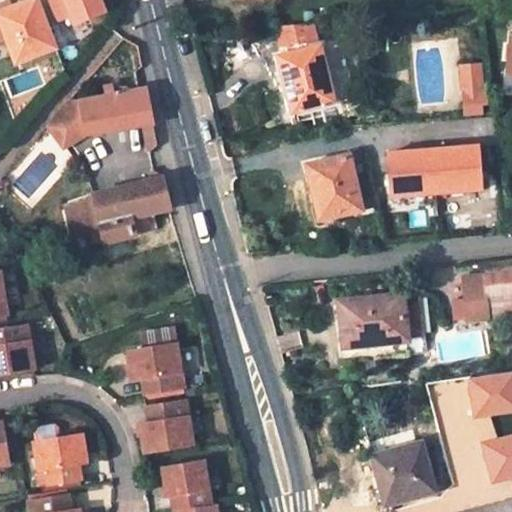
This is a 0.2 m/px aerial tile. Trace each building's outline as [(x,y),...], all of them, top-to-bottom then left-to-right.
[(9,2),(0,6),(0,41),(8,38),(18,62),(52,49),(45,30),(49,29),(36,0),(33,0),(12,9),(9,2)] [(50,0),(58,20),(72,15),(76,24),(107,11),(102,0),(50,0)] [(281,56),(295,112),(335,102),(315,22),(277,26),(285,55),(281,56)] [(459,65),(463,115),(487,113),(483,63),(459,65)] [(154,123),(147,88),(126,91),(124,82),(105,86),(106,95),(69,103),(49,126),(66,148),(89,134),(154,123)] [(479,148),(388,155),(392,199),(483,192),(479,148)] [(352,157),(308,166),(320,221),(364,211),(352,157)] [(163,179),(94,195),(101,225),(133,217),(148,214),(171,209),(163,179)] [(103,230),(106,242),(137,235),(136,228),(133,217),(101,225),(94,195),(67,206),(75,237),(103,230)] [(506,234),(503,211),(472,214),(475,237),(506,234)] [(150,224),(148,214),(133,217),(136,228),(150,224)] [(511,261),(484,264),(485,270),(511,267),(511,261)] [(511,267),(485,270),(489,304),(511,301),(511,267)] [(1,270),(1,269),(0,269),(0,312),(8,311),(5,294),(17,292),(13,268),(1,270)] [(397,298),(340,304),(347,362),(404,355),(402,337),(397,301),(397,298)] [(419,334),(415,299),(397,301),(402,337),(419,334)] [(511,301),(489,304),(491,322),(511,319),(511,301)] [(29,322),(0,327),(0,372),(37,366),(29,322)] [(150,346),(179,341),(176,326),(148,331),(150,346)] [(180,341),(131,349),(136,377),(145,376),(148,391),(187,385),(180,341)] [(189,397),(150,403),(153,419),(143,421),(147,449),(197,441),(189,397)] [(16,416),(6,418),(11,448),(22,446),(16,416)] [(6,418),(0,419),(0,462),(14,460),(11,448),(6,418)] [(64,434),(62,424),(56,420),(39,423),(35,428),(37,438),(64,434)] [(91,459),(85,430),(80,431),(64,434),(37,438),(44,482),(83,476),(80,461),(91,459)] [(424,443),(374,455),(388,507),(438,494),(424,443)] [(212,501),(204,459),(162,466),(167,495),(172,494),(174,508),(180,507),(197,504),(212,501)] [(33,511),(82,511),(81,505),(73,507),(70,492),(31,497),(33,511)] [(218,511),(216,501),(212,501),(197,504),(180,507),(180,511),(218,511)]
